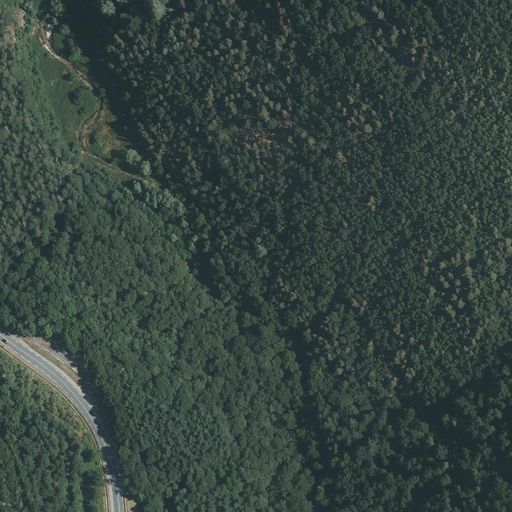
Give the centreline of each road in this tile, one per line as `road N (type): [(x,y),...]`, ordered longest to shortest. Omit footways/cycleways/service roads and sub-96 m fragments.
road 1 (track): [(115,0),(112,40),(138,102),(210,216),(296,323),(313,361),(337,455),(331,511)]
road 2 (primary): [(120,511),(112,460),(83,403),(0,333)]
road 3 (track): [(90,414),(89,396),(64,371),(25,341),(6,338)]
